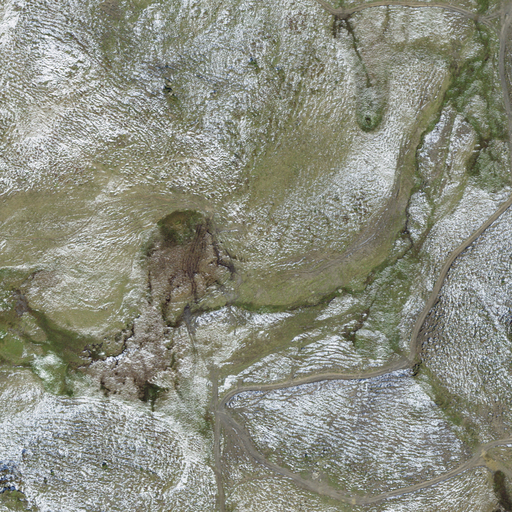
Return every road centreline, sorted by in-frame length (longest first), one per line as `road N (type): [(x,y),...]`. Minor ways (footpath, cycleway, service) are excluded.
road 1 (track): [(271,470),(219,416),(227,396),(402,361),(456,251),(511,195)]
road 2 (track): [(499,35),(457,8),(405,2),(338,14),(320,0)]
road 3 (track): [(511,149),(499,35),(511,2)]
